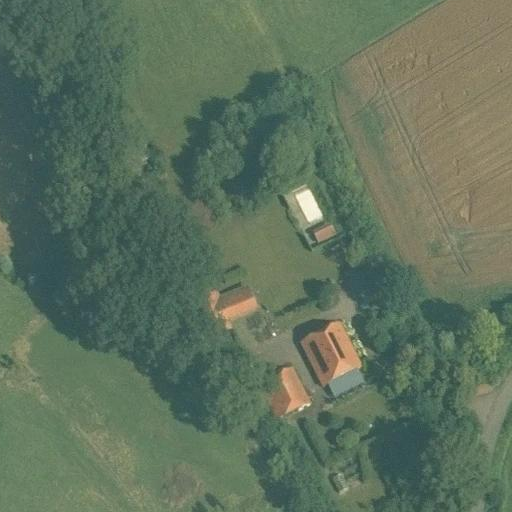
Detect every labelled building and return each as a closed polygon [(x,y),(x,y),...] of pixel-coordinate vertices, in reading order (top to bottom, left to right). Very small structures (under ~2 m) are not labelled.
[(136,136),(121,150),(140,171),(156,157),(136,136)] [(312,234),(315,241),(317,246),(336,237),(330,226),(312,234)] [(186,291),(189,299),(192,308),(205,339),(226,330),(222,322),(255,308),(248,294),(219,306),(216,298),(209,281),(186,291)] [(322,389),(361,369),(338,327),(300,347),(322,389)] [(292,368),(287,371),(257,385),(276,423),(311,406),(292,368)]
